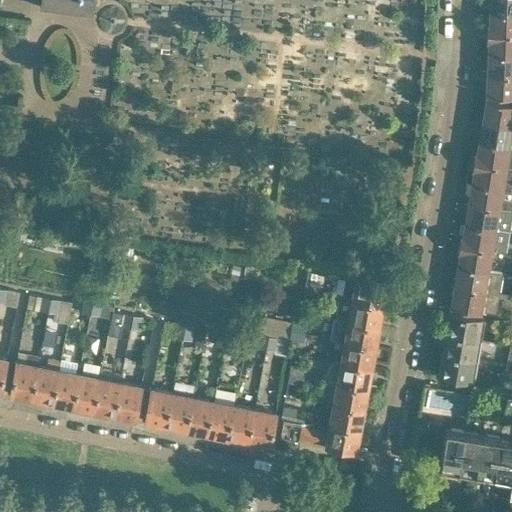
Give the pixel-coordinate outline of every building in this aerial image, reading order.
[(42,0),(42,6),(44,6),(44,5),(92,11),(92,12),(94,12),(95,0),(42,0)] [(511,11),(511,0),(490,0),(490,10),(511,11)] [(487,23),(487,32),(511,33),(511,11),(490,10),(489,23),(487,23)] [(511,53),(511,33),(487,32),(487,41),(489,41),(488,52),(511,53)] [(511,53),(488,52),(487,72),(511,73),(511,53)] [(511,73),(487,72),(486,94),(511,95),(511,73)] [(511,101),(486,97),(482,119),(511,123),(511,101)] [(511,123),(482,119),(478,140),(511,145),(511,136),(511,123)] [(511,155),(509,155),(511,145),(478,140),(476,152),(474,152),(473,160),(511,166),(511,155)] [(511,166),(473,160),(472,169),(474,169),(472,181),(511,188),(511,166)] [(511,209),(511,199),(511,188),(472,181),(468,202),(511,209)] [(509,230),(511,213),(511,209),(468,202),(464,223),(509,230)] [(506,251),(509,230),(464,223),(462,234),(461,234),(459,243),(493,249),(493,248),(506,251)] [(489,269),(493,249),(459,243),(457,252),(459,252),(457,264),(489,269)] [(500,292),(503,272),(503,271),(489,269),(457,264),(454,285),(500,292)] [(345,277),(342,295),(342,297),(382,305),(384,297),(387,296),(388,289),(386,287),(386,284),(356,277),(356,279),(345,277)] [(320,283),(319,283),(305,280),(304,291),(318,293),(320,283)] [(496,311),(500,292),(454,285),(452,294),(449,293),(447,304),(451,305),(450,306),(482,312),(483,309),(496,311)] [(20,291),(0,286),(0,301),(18,305),(20,291)] [(318,293),(304,291),(303,298),(317,301),(318,293)] [(54,312),(57,297),(42,294),(39,309),(54,312)] [(382,307),(382,305),(342,297),(342,295),(339,295),(335,316),(335,317),(378,326),(380,317),(383,316),(384,310),(382,307)] [(68,322),(72,300),(57,297),(54,312),(56,312),(55,319),(68,322)] [(91,313),(93,299),(84,297),(82,311),(91,313)] [(100,315),(101,307),(102,301),(93,299),(91,313),(100,315)] [(130,327),(133,313),(124,311),(121,326),(130,327)] [(481,339),(485,319),(481,319),(481,318),(449,312),(446,333),(481,339)] [(139,329),(142,315),(133,313),(130,327),(139,329)] [(378,328),(378,326),(335,317),(335,316),(334,316),(330,338),(375,346),(376,338),(379,337),(380,330),(378,328)] [(290,339),(291,330),(292,322),(276,319),(263,317),(260,332),(269,334),(273,335),(273,336),(278,337),(290,339)] [(292,320),(292,322),(291,330),(305,332),(306,323),(292,320)] [(183,338),(186,323),(177,322),(174,336),(183,338)] [(192,340),(195,326),(195,325),(186,323),(183,338),(192,340)] [(203,344),(206,328),(198,326),(198,327),(195,342),(203,344)] [(224,346),(227,332),(218,330),(215,344),(224,346)] [(303,341),(305,332),(291,330),(290,339),(303,341)] [(246,346),(248,336),(227,332),(224,346),(233,348),(234,344),(246,346)] [(266,349),(269,334),(260,332),(257,347),(266,349)] [(478,359),(481,339),(446,333),(442,353),(478,359)] [(275,350),(278,337),(273,336),(273,335),(269,334),(266,349),(275,350)] [(374,349),(375,346),(330,338),(326,357),(334,358),(333,360),(371,367),(372,359),(375,358),(376,351),(374,349)] [(474,378),(478,359),(442,353),(439,374),(471,380),(472,378),(474,378)] [(30,397),(37,362),(16,357),(9,393),(30,397)] [(370,370),(371,367),(333,360),(325,374),(324,378),(336,380),(336,381),(367,387),(368,380),(371,378),(372,372),(370,370)] [(51,401),(58,366),(37,362),(30,397),(51,401)] [(305,366),(291,363),(289,372),(303,375),(305,366)] [(511,386),(511,385),(511,365),(506,364),(502,384),(511,386)] [(72,406),(79,370),(58,366),(51,401),(72,406)] [(92,410),(99,374),(79,370),(72,406),(92,410)] [(302,384),(303,375),(289,372),(288,381),(302,384)] [(113,414),(120,378),(99,374),(92,410),(113,414)] [(134,418),(141,382),(120,378),(113,414),(134,418)] [(366,390),(367,387),(336,381),(332,402),(363,408),(364,400),(367,399),(369,392),(366,390)] [(165,424),(172,389),(151,384),(144,420),(165,424)] [(186,428),(193,393),(172,389),(165,424),(186,428)] [(206,432),(213,397),(193,393),(186,428),(206,432)] [(227,437),(234,401),(213,397),(206,432),(227,437)] [(247,441),(255,405),(234,401),(227,437),(247,441)] [(363,411),(363,408),(332,402),(328,423),(359,429),(361,420),(364,419),(365,413),(363,411)] [(298,407),(284,404),(283,404),(282,412),(296,415),(298,407)] [(269,445),(276,409),(255,405),(247,441),(269,445)] [(355,450),(359,429),(328,423),(327,429),(304,425),(305,417),(296,415),(282,412),(275,446),(293,450),(295,449),(296,449),(297,448),(298,447),(299,445),(299,443),(300,439),(355,450)] [(457,472),(465,429),(446,426),(439,469),(457,472)] [(475,475),(482,432),(465,429),(457,472),(475,475)] [(493,478),(500,435),(482,432),(475,475),(493,478)] [(511,474),(511,437),(500,435),(493,478),(506,480),(507,478),(511,479),(511,474)]
